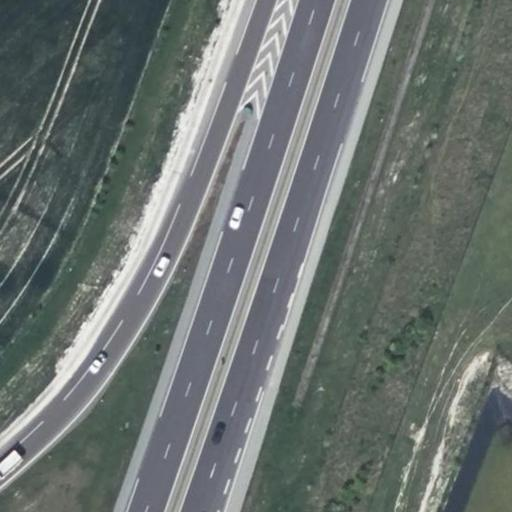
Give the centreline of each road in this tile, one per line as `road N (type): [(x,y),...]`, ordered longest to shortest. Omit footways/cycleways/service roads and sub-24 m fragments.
road 1 (motorway): [(261,0),(177,233),(54,422),(0,464)]
road 2 (motorway): [(196,511),(294,238),(367,0)]
road 3 (motorway): [(313,0),(142,511)]
